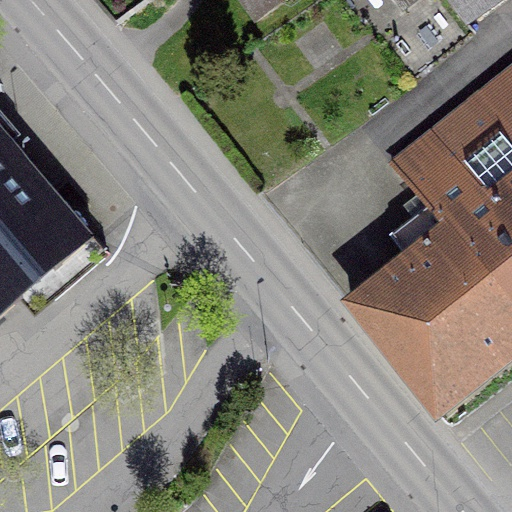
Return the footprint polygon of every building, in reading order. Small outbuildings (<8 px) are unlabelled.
[(286,0),(235,0),(252,22),(281,1),(282,3),(286,0)] [(389,0),(398,11),(412,0),(389,0)] [(441,0),(462,27),(463,26),(499,0),(441,0)] [(348,314),(430,416),(511,350),(511,70),(389,168),(424,213),(388,241),(408,267),(348,314)] [(0,317),(86,244),(0,142),(0,317)]
